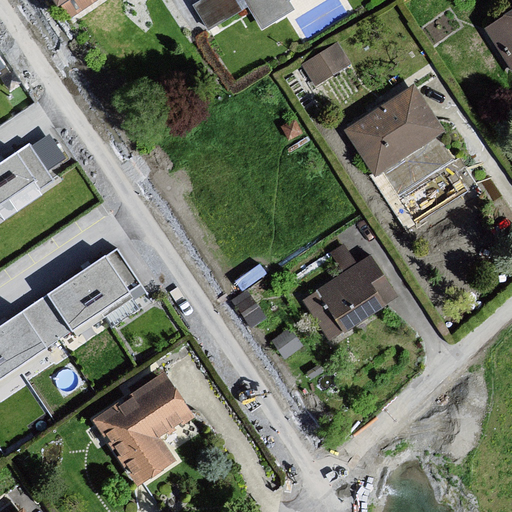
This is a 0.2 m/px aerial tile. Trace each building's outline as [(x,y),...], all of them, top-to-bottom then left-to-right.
[(46,0),(63,23),(97,1),(95,0),(46,0)] [(237,0),(258,35),(289,16),(286,8),(298,0),(237,0)] [(511,12),(482,33),(511,78),(511,12)] [(351,63),(338,42),(302,64),(315,85),(351,63)] [(442,137),(413,91),(344,136),(373,179),(442,137)] [(300,133),(293,120),(281,127),(288,139),(300,133)] [(29,140),(0,159),(0,203),(34,181),(40,189),(56,179),(29,140)] [(118,247),(35,302),(58,337),(141,282),(118,247)] [(325,341),(394,300),(367,260),(298,305),(325,341)] [(35,302),(0,325),(0,375),(58,337),(35,302)] [(303,345),(289,327),(272,341),(286,359),(303,345)] [(196,418),(163,370),(91,419),(135,482),(171,457),(160,442),(196,418)]
